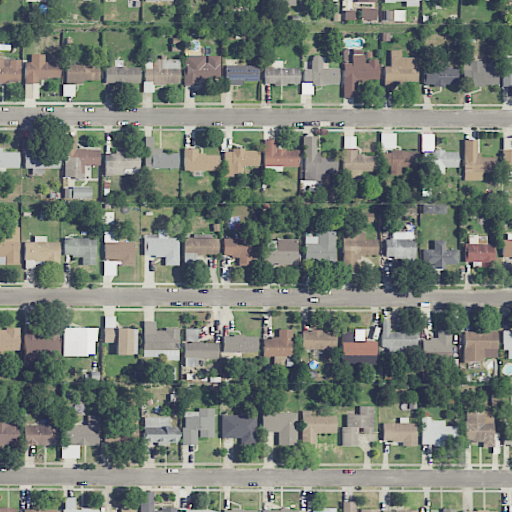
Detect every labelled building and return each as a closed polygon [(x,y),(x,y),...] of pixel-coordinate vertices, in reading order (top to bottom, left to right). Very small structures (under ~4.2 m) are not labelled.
[(379,7),(360,7),(360,20),(379,20),(379,7)] [(343,97),(356,97),(356,80),(378,80),(378,59),(371,59),(370,53),(361,53),(361,49),(351,49),(352,63),(342,63),(343,97)] [(417,57),(401,57),(401,50),(389,50),(389,66),(383,66),(384,83),(417,83),(417,57)] [(24,83),(39,84),(39,78),(58,78),(59,62),(44,62),(44,55),(30,54),(30,62),(25,62),(24,83)] [(502,86),(511,85),(511,54),(501,55),(502,86)] [(219,56),(184,55),(183,84),(197,84),(197,79),(219,79),(219,56)] [(338,68),(321,68),(321,56),(311,56),(311,69),(303,69),(304,85),(338,84),(338,68)] [(0,83),(20,83),(20,59),(0,58),(0,83)] [(179,84),(178,59),(143,60),(144,92),(153,92),(153,84),(179,84)] [(497,85),(498,62),(463,62),(463,85),(497,85)] [(65,64),(65,84),(83,84),(83,80),(98,80),(98,65),(65,64)] [(257,66),(224,65),(224,85),(241,85),(241,81),(257,81),(257,66)] [(139,66),(105,67),(105,84),(139,83),(139,66)] [(441,68),(442,66),(424,66),(424,85),(457,85),(457,69),(441,68)] [(298,67),(263,68),(263,85),(298,84),(298,67)] [(73,96),(74,85),(63,84),(62,96),(73,96)] [(457,150),(433,151),(433,134),(421,134),(422,167),(458,167),(457,150)] [(178,152),(160,153),(160,148),(153,148),(152,136),(144,137),(145,169),(178,168),(178,152)] [(337,172),(337,156),(317,156),(317,136),(303,136),(304,181),(324,181),(324,172),(337,172)] [(298,150),(276,150),(276,139),(263,139),(263,166),(298,167),(298,150)] [(497,157),(477,157),(478,140),(464,139),(463,181),(481,181),(482,172),(496,173),(497,157)] [(0,168),(18,169),(19,152),(1,152),(1,148),(0,147),(0,168)] [(99,165),(99,148),(68,149),(69,158),(64,158),(64,178),(83,177),(83,165),(99,165)] [(219,171),(219,154),(197,154),(197,149),(183,149),(183,170),(219,171)] [(378,155),(356,155),(356,149),(343,149),(343,179),(360,180),(361,171),(378,171),(378,155)] [(511,171),(511,149),(503,150),(503,172),(511,171)] [(258,166),(259,150),(224,150),(223,175),(241,176),(242,166),(258,166)] [(401,167),(417,167),(417,151),(383,150),(383,165),(390,166),(389,174),(401,174),(401,167)] [(25,168),(32,168),(32,175),(44,174),(44,168),(59,167),(59,151),(24,152),(25,168)] [(104,152),(105,175),(139,174),(139,152),(104,152)] [(66,198),(90,199),(91,188),(66,187),(66,198)] [(422,213),(445,214),(446,204),(422,203),(422,213)] [(18,265),(19,227),(0,226),(0,265),(2,266),(2,264),(18,265)] [(178,238),(167,238),(168,230),(157,230),(157,235),(144,234),(143,256),(164,256),(164,265),(178,266),(178,238)] [(335,232),(317,231),(316,236),(305,236),(305,263),(334,264),(335,232)] [(414,232),(392,231),(392,239),(385,239),(384,258),(414,259),(414,232)] [(103,276),(115,276),(115,265),(133,265),(134,242),(116,242),(116,232),(104,232),(103,276)] [(377,256),(377,239),(364,239),(365,232),(343,232),(342,270),(355,270),(355,255),(377,256)] [(503,261),(511,261),(511,233),(504,233),(503,261)] [(217,235),(183,236),(184,263),(195,263),(195,255),(217,254),(217,235)] [(493,244),(486,244),(486,235),(468,235),(468,243),(464,243),(464,262),(479,261),(479,266),(493,266),(493,244)] [(24,241),(23,263),(58,264),(59,242),(46,242),(46,236),(33,236),(33,242),(24,241)] [(95,237),(63,238),(64,256),(82,256),(82,264),(95,264),(95,237)] [(223,256),(238,257),(238,264),(252,265),(252,238),(224,238),(223,256)] [(298,240),(265,239),(264,264),(297,265),(298,240)] [(457,264),(457,249),(444,249),(444,240),(432,240),(433,248),(422,249),(422,268),(444,268),(444,264),(457,264)] [(143,350),(178,350),(178,329),(155,329),(155,321),(143,321),(143,350)] [(416,331),(389,331),(389,321),(381,321),(381,349),(386,349),(386,358),(396,358),(396,349),(416,350),(416,331)] [(63,355),(94,356),(95,328),(63,327),(63,355)] [(115,354),(136,355),(137,328),(103,327),(103,342),(115,343),(115,354)] [(197,359),(217,358),(217,343),(197,343),(197,328),(184,328),(184,366),(197,366),(197,359)] [(58,330),(24,329),(23,363),(44,364),(43,368),(57,368),(58,330)] [(292,329),(278,329),(278,338),(263,337),(262,357),(283,357),(283,356),(291,356),(292,329)] [(302,330),(301,349),(334,350),(335,331),(302,330)] [(376,365),(376,341),(363,341),(364,331),(342,330),(342,364),(376,365)] [(422,364),(450,365),(451,330),(437,330),(437,339),(423,338),(422,364)] [(511,330),(502,331),(502,350),(507,350),(507,358),(511,358),(511,330)] [(497,332),(464,332),(463,361),(483,361),(483,349),(496,350),(497,332)] [(223,352),(257,352),(257,336),(223,336),(223,352)] [(373,433),(373,406),(359,406),(359,415),(346,415),(346,427),(341,427),(341,446),(356,446),(356,433),(373,433)] [(182,444),(197,445),(197,437),(213,438),(213,408),(197,408),(197,412),(183,412),(182,444)] [(311,415),(311,410),(301,410),(302,444),(316,443),(315,433),(336,433),(335,415),(311,415)] [(494,410),(465,411),(466,441),(482,441),(482,447),(495,447),(494,410)] [(262,432),(277,431),(278,445),(296,445),(296,412),(261,413),(262,432)] [(255,414),(220,415),(221,438),(240,437),(240,445),(256,445),(255,414)] [(87,425),(63,425),(63,444),(98,445),(98,415),(87,415),(87,425)] [(6,417),(0,416),(0,444),(19,445),(19,425),(6,424),(6,417)] [(58,445),(58,416),(47,416),(47,425),(24,425),(24,445),(58,445)] [(177,427),(169,427),(169,417),(143,416),(143,443),(176,444),(177,427)] [(136,417),(110,417),(110,444),(137,443),(136,417)] [(383,423),(382,443),(416,444),(416,423),(407,423),(407,418),(400,417),(400,423),(383,423)] [(444,419),(421,418),(420,445),(456,445),(457,426),(444,426),(444,419)] [(511,429),(503,429),(503,445),(511,445),(511,429)] [(77,457),(77,445),(60,445),(61,458),(77,457)] [(174,511),(175,509),(153,509),(153,491),(140,491),(139,511),(174,511)] [(98,511),(98,509),(74,508),(74,499),(63,499),(63,511),(98,511)] [(376,511),(377,509),(356,509),(356,502),(342,502),(342,511),(376,511)]
